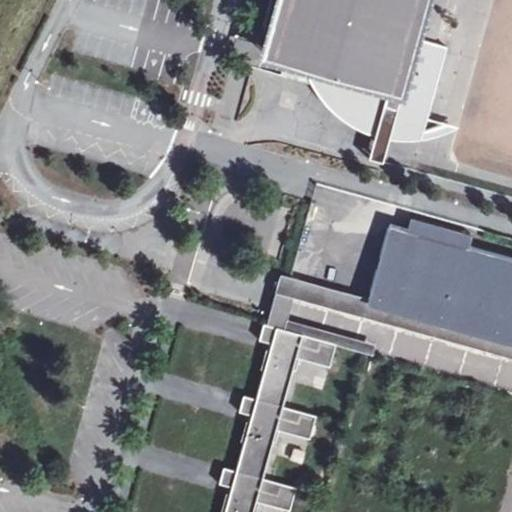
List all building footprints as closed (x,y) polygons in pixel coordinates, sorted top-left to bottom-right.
[(315,86),(343,94),(339,105),(343,110),(346,112),(349,115),(350,116),(354,119),(358,120),(361,122),(364,123),(372,127),(381,130),(382,126),(390,127),(388,132),(394,133),(399,134),(404,134),(408,134),(414,134),(418,133),(425,132),(428,118),(433,102),(448,47),(417,38),(427,0),(271,0),(264,25),(273,28),(281,30),(273,57),(287,61),(320,70),(315,86)] [(273,28),(266,55),(273,57),(281,30),(273,28)] [(320,70),(287,61),(282,77),(315,86),(320,70)] [(412,217),(408,232),(418,234),(422,220),(412,217)] [(408,232),(390,227),(370,298),(511,338),(511,261),(470,249),(474,234),(422,220),(418,234),(408,232)] [(282,272),(277,291),(365,316),(511,357),(511,338),(370,298),(282,272)] [(289,317),(286,328),(338,342),(374,352),(377,342),(289,317)] [(265,322),(264,327),(336,348),(338,342),(286,328),(278,325),(265,322)] [(336,348),(264,327),(261,338),(273,342),(272,349),(268,348),(263,367),(266,368),(258,397),(245,394),(241,410),(253,414),(251,420),(248,419),(242,439),(246,440),(239,464),(265,472),(274,439),(277,440),(280,428),(311,437),(320,414),(286,405),(295,368),(298,368),(300,357),(332,364),(336,348)] [(238,469),(225,465),(221,482),(233,485),(231,492),(225,511),(253,511),(254,511),(256,511),(260,500),(291,509),(298,486),(264,476),(265,472),(239,464),(238,469)] [(222,511),(225,511),(231,492),(228,491),(222,511)]
